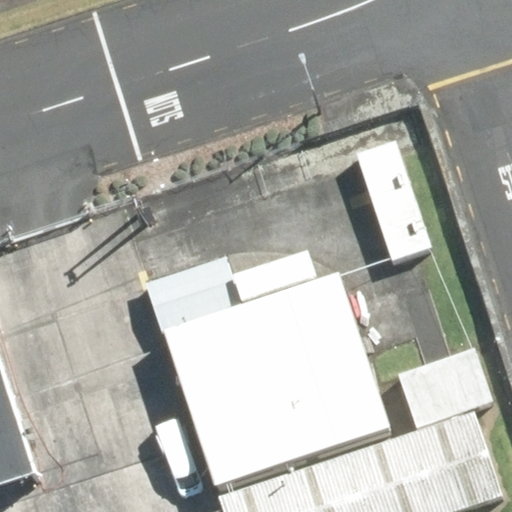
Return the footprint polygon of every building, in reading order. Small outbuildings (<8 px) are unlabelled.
[(366,160),(403,261),(443,247),(406,145),(366,160)] [(233,256),(151,285),(165,326),(248,297),(233,256)] [(336,277),(164,335),(218,496),(391,438),(336,277)] [(0,493),(54,476),(6,330),(0,331),(0,493)] [(511,484),(486,406),(218,496),(223,511),(497,511),(511,507),(511,484)]
